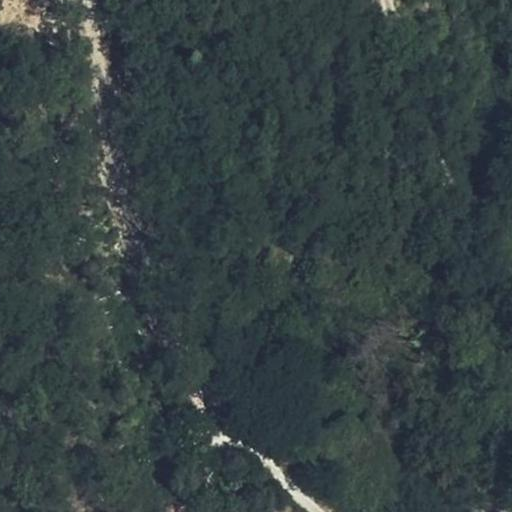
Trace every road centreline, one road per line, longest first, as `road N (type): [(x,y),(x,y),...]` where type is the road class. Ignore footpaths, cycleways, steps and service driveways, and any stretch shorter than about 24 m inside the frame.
road 1 (track): [(511,234),(396,0)]
road 2 (track): [(215,511),(207,456),(221,437),(244,443),(312,511)]
